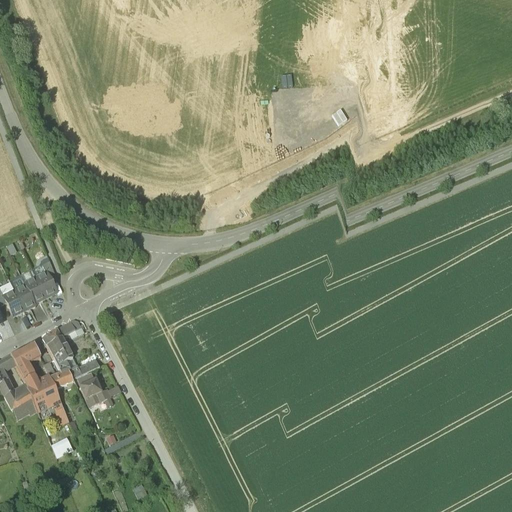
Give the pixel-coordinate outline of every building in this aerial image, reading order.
[(45,297),(37,301),(41,307),(46,316),(51,313),(45,297)] [(41,307),(30,313),(40,333),(51,327),(46,316),(41,307)] [(30,313),(19,318),(20,320),(29,339),(40,333),(30,313)] [(29,339),(20,320),(9,326),(20,346),(31,341),(29,339)] [(20,346),(9,326),(0,330),(0,334),(2,338),(9,352),(20,346)] [(65,357),(52,364),(56,372),(69,365),(65,357)] [(52,364),(38,373),(42,380),(56,372),(52,364)] [(56,372),(42,380),(49,393),(53,391),(50,384),(60,378),(56,372)] [(60,378),(50,384),(53,391),(57,398),(67,393),(60,378)] [(36,391),(30,379),(23,382),(29,395),(36,391)] [(23,382),(16,386),(22,399),(29,395),(23,382)] [(22,399),(16,386),(6,391),(10,398),(10,399),(19,414),(29,409),(25,402),(24,402),(22,399)] [(73,403),(77,410),(94,402),(91,395),(73,403)] [(73,403),(64,407),(67,415),(77,410),(73,403)] [(49,411),(47,412),(51,422),(67,415),(64,407),(63,405),(49,411)] [(0,408),(0,430),(0,431),(9,426),(0,408)] [(44,410),(33,416),(29,409),(19,414),(22,418),(24,423),(22,424),(28,433),(31,443),(34,447),(56,436),(50,422),(45,412),(44,410)] [(84,417),(81,411),(72,415),(81,433),(91,428),(95,426),(90,415),(84,417)] [(22,418),(15,422),(17,427),(11,430),(9,426),(0,431),(12,453),(31,443),(28,433),(22,424),(24,423),(22,418)] [(95,426),(91,428),(95,436),(105,432),(101,424),(95,426)] [(58,442),(51,445),(57,460),(58,460),(61,466),(62,466),(63,470),(67,468),(66,465),(67,464),(64,457),(58,442)] [(64,457),(67,464),(68,464),(69,467),(73,465),(68,455),(64,457)] [(62,472),(46,478),(52,492),(68,485),(62,472)]
